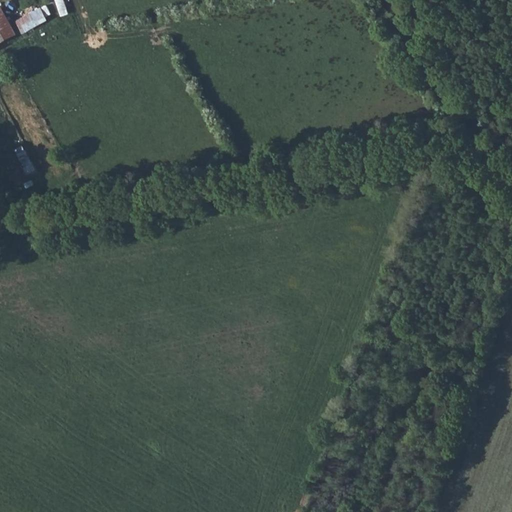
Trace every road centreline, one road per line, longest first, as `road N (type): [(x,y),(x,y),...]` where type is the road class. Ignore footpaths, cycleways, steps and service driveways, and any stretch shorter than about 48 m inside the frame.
road 1 (track): [(18,237),(490,151)]
road 2 (track): [(507,175),(389,511)]
road 3 (track): [(382,0),(490,151)]
